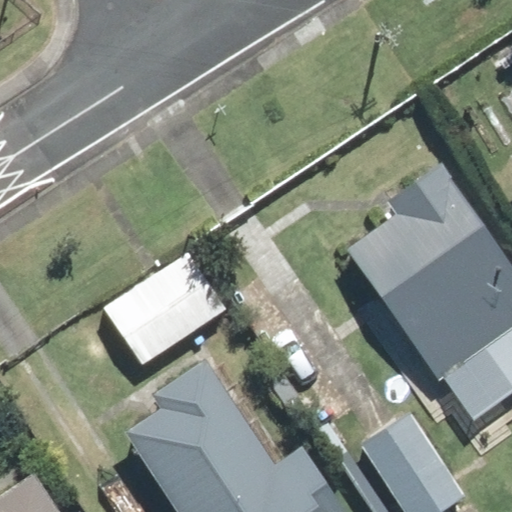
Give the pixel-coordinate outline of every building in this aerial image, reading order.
[(396,122),(324,171),(344,200),(416,152),(396,122)] [(390,216),(341,250),(436,388),(472,362),(463,349),(511,315),(511,275),(435,163),(380,201),(390,216)] [(165,274),(109,309),(128,338),(184,303),(165,274)] [(159,407),(133,423),(190,511),(355,511),(306,436),(266,462),(201,361),(150,393),(159,407)] [(413,417),(360,453),(400,511),(446,511),(469,496),(413,417)] [(50,511),(22,471),(0,486),(0,511),(50,511)]
